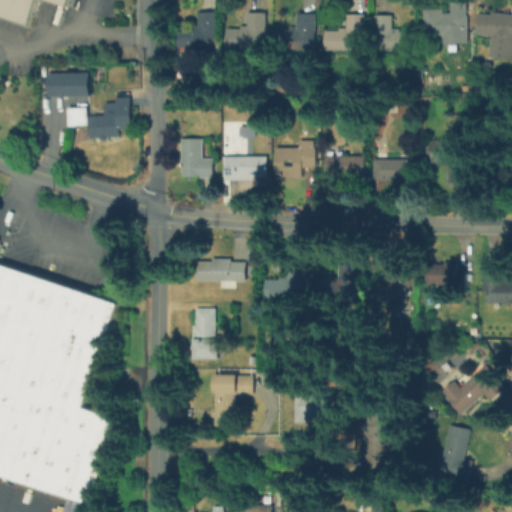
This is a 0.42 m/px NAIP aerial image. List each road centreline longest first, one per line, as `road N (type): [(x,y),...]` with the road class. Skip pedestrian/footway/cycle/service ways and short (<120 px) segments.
road 1 (tertiary): [(155,211),(153,511)]
road 2 (residential): [(153,0),(155,211)]
road 3 (tertiary): [(370,224),(171,215)]
road 4 (tertiary): [(155,211),(0,160)]
